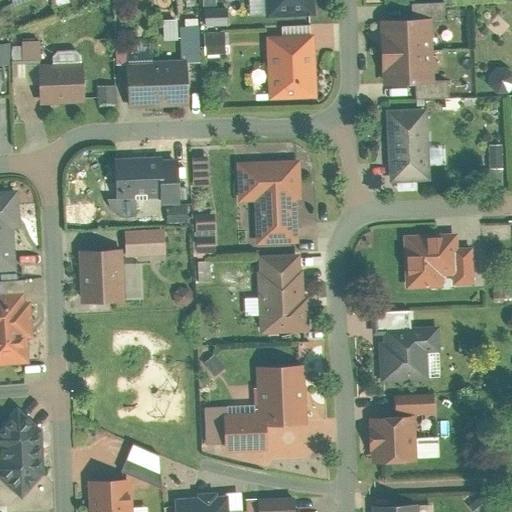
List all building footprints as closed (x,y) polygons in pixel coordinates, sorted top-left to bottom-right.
[(7,0),(11,10),(37,0),(7,0)] [(263,0),(265,21),(314,19),(313,0),(263,0)] [(443,6),(410,8),(410,23),(444,22),(443,6)] [(220,11),(203,12),(204,28),(222,27),(220,11)] [(415,87),(415,102),(448,101),(447,84),(433,84),(431,23),(379,25),(381,89),(415,87)] [(180,60),(198,59),(197,31),(179,31),(180,60)] [(223,34),(203,35),(205,57),(224,55),(223,34)] [(264,41),(267,104),(315,102),(312,38),(264,41)] [(21,65),(39,64),(38,45),(20,46),(21,65)] [(124,47),(114,48),(115,68),(126,68),(124,47)] [(37,76),(39,108),(83,106),(81,59),(75,53),(56,54),(50,61),(51,75),(37,76)] [(124,68),(126,112),(186,110),(184,65),(124,68)] [(491,91),(511,88),(511,67),(489,70),(491,91)] [(98,108),(115,107),(113,89),(96,91),(98,108)] [(388,185),(429,184),(429,166),(446,166),(446,146),(428,147),(427,111),(386,113),(388,185)] [(489,143),(489,167),(503,167),(503,143),(489,143)] [(176,173),(162,174),(160,150),(114,152),(117,202),(159,199),(160,209),(179,208),(176,173)] [(298,163),(235,165),(237,205),(252,205),(254,248),(298,246),(296,203),(299,203),(298,163)] [(15,194),(0,194),(0,274),(15,274),(12,231),(18,231),(15,194)] [(165,210),(166,228),(186,226),(186,209),(165,210)] [(213,217),(193,218),(194,234),(214,233),(213,217)] [(511,230),(482,231),(482,244),(511,243),(511,230)] [(163,232),(124,234),(125,260),(164,258),(163,232)] [(471,252),(458,253),(457,237),(403,239),(405,291),(441,290),(441,280),(451,279),(451,288),(472,287),(471,252)] [(213,239),(195,239),(196,256),(214,255),(213,239)] [(79,306),(123,304),(122,267),(121,252),(77,254),(79,306)] [(256,257),(259,337),(309,336),(308,300),(302,300),(300,255),(256,257)] [(140,266),(122,267),(123,304),(142,304),(140,266)] [(0,297),(22,296),(21,282),(0,283),(0,297)] [(0,297),(0,369),(28,368),(26,342),(32,341),(29,306),(23,306),(22,296),(0,297)] [(409,313),(371,314),(372,338),(378,338),(380,387),(427,385),(426,356),(439,355),(438,332),(410,333),(409,313)] [(224,371),(214,358),(203,367),(213,379),(224,371)] [(265,454),(264,430),(306,428),(302,369),(255,371),(258,425),(223,426),(224,456),(265,454)] [(434,418),(433,398),(395,399),(396,419),(434,418)] [(203,410),(205,448),(223,447),(221,424),(254,423),(253,407),(203,410)] [(15,411),(0,427),(0,483),(21,502),(43,477),(41,434),(15,411)] [(414,419),(368,420),(369,469),(416,468),(414,419)] [(132,448),(120,476),(160,494),(157,460),(132,448)] [(88,511),(130,511),(131,511),(129,483),(87,485),(88,511)] [(226,511),(226,501),(174,504),(174,511),(226,511)] [(292,511),(292,501),(256,503),(256,511),(292,511)]
